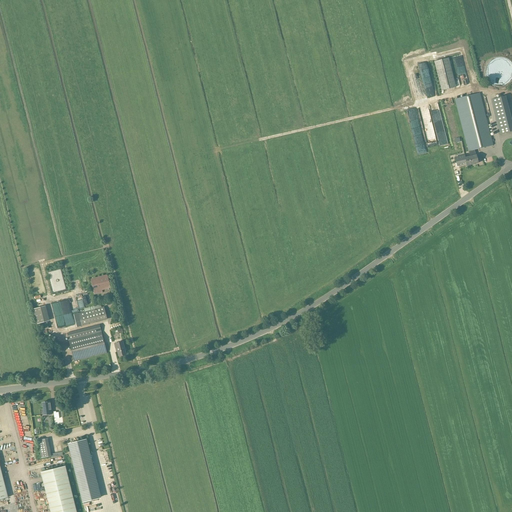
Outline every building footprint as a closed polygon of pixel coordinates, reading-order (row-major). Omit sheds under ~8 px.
[(448,58),(434,62),(442,91),(455,87),(448,58)] [(468,151),(474,150),(493,145),(479,93),(455,99),(468,151)] [(500,134),(511,131),(511,128),(504,96),(491,100),(500,134)] [(474,150),(468,151),(470,156),(465,157),(464,155),(455,157),(457,166),(466,164),(467,166),(478,163),(474,150)] [(107,275),(90,279),(94,295),(103,293),(102,290),(111,288),(107,275)] [(34,309),(37,324),(49,321),(45,306),(34,309)] [(76,327),(107,319),(104,307),(94,309),(94,306),(84,309),(85,312),(73,315),(76,327)] [(67,332),(69,341),(74,361),(107,353),(99,324),(67,332)] [(119,356),(126,355),(123,342),(114,344),(116,350),(117,350),(119,356)] [(50,401),(42,402),(44,415),(51,414),(50,401)] [(48,438),(38,440),(41,458),(51,456),(48,438)] [(86,439),(68,444),(82,502),(98,499),(86,450),(89,449),(86,439)] [(0,499),(8,497),(0,466),(0,499)] [(41,472),(50,511),(76,511),(65,466),(41,472)]
